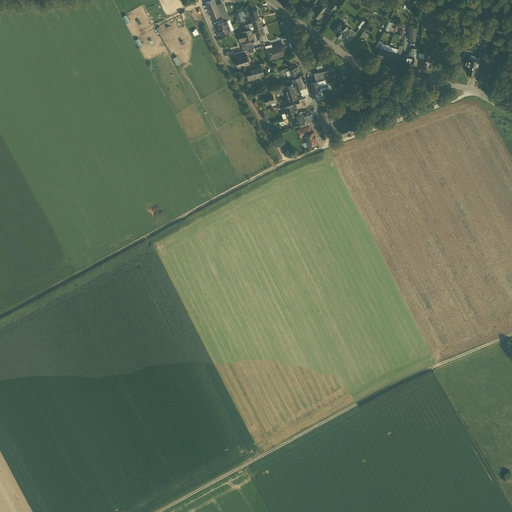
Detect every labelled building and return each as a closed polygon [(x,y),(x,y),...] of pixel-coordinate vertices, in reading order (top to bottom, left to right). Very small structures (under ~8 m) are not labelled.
[(216,5),(214,0),(211,0),(206,2),(212,18),(220,15),(216,5)] [(332,1),(328,5),(321,0),(320,0),(318,3),(320,4),(318,7),(315,5),(316,4),(315,4),(311,9),(314,11),(313,13),(320,18),(322,14),(321,13),(325,8),(327,9),(332,14),(338,6),(332,1)] [(223,2),(216,5),(220,15),(227,12),(223,2)] [(257,9),(245,13),(246,16),(250,15),(251,18),(259,16),(257,9)] [(241,12),(236,14),(238,22),(244,20),(241,12)] [(259,18),(251,20),(252,23),(254,29),(262,27),(259,18)] [(360,18),(355,24),(359,28),(364,21),(360,18)] [(229,20),(224,22),(217,24),(219,29),(231,25),(229,20)] [(386,30),(394,33),(397,24),(389,21),(386,30)] [(347,27),(343,24),(342,25),(340,23),(334,31),(336,33),(335,34),(340,37),(341,36),(343,38),(345,36),(349,30),(347,28),(347,27)] [(231,25),(219,29),(220,35),(228,32),(233,30),(231,25)] [(262,27),(254,29),(255,33),(253,34),(255,40),(262,38),(261,36),(265,35),(262,27)] [(349,30),(345,36),(351,40),(356,33),(350,29),(349,30)] [(243,32),(237,33),(239,38),(240,38),(241,38),(243,37),(244,41),(254,38),(251,30),(250,30),(247,31),(243,32)] [(366,39),(361,35),(357,42),(358,43),(359,41),(363,44),(366,39)] [(272,48),(270,49),(271,52),(271,53),(273,58),(287,54),(286,49),(285,49),(283,45),(272,48)] [(389,47),(383,45),(382,45),(380,49),(379,49),(379,50),(377,56),(386,59),(388,51),(389,47)] [(398,49),(389,47),(388,51),(396,54),(397,54),(399,49),(402,49),(402,46),(399,45),(398,49)] [(396,54),(388,51),(386,59),(394,61),(396,54)] [(246,54),(235,57),(238,67),(249,64),(246,54)] [(425,59),(422,59),(421,66),(432,68),(433,55),(426,54),(425,59)] [(177,65),(181,63),(177,56),(173,58),(177,65)] [(412,57),(405,56),(403,63),(412,65),(414,58),(414,57),(412,57)] [(479,61),(469,59),(466,73),(475,74),(477,67),(478,67),(479,61)] [(262,66),(250,70),(251,73),(247,75),(248,80),(260,76),(259,72),(263,70),(262,66)] [(297,67),(290,70),(291,75),(290,75),(292,79),(298,77),(296,73),(299,72),(297,67)] [(325,80),(325,79),(332,77),(330,70),(314,74),(316,82),(317,82),(325,80)] [(492,74),(485,71),(483,77),(489,79),(489,80),(490,81),(492,74)] [(292,79),(290,80),(291,82),(296,80),(298,85),(299,89),(302,88),(301,83),(303,83),(300,76),(298,77),(292,79)] [(483,77),(481,82),(489,85),(490,81),(489,80),(489,79),(483,77)] [(296,95),(293,86),(298,85),(296,80),(291,82),(292,84),(287,86),(290,93),(292,97),(292,98),(297,96),(296,95)] [(325,80),(317,82),(316,82),(311,84),(313,93),(314,93),(319,91),(318,86),(326,84),(325,80)] [(326,84),(318,86),(319,91),(314,93),(315,94),(322,91),(328,90),(326,84)] [(305,89),(304,87),(302,88),(299,89),(302,96),(308,94),(306,89),(305,89)] [(267,95),(263,96),(266,104),(275,101),(272,93),(267,95)] [(305,98),(299,100),(301,107),(307,105),(305,98)] [(295,104),(284,109),(287,118),(289,117),(299,113),(298,113),(295,104)] [(327,110),(321,112),(324,122),(331,120),(330,118),(327,110)] [(301,112),(298,113),(299,113),(289,117),(292,125),(304,121),(301,112)] [(343,120),(335,123),(336,128),(341,126),(345,125),(343,120)] [(345,125),(341,126),(342,130),(341,130),(344,136),(356,131),(353,122),(345,125)] [(309,126),(297,130),(299,136),(311,132),(309,126)] [(314,133),(305,136),(308,146),(317,142),(314,133)]
